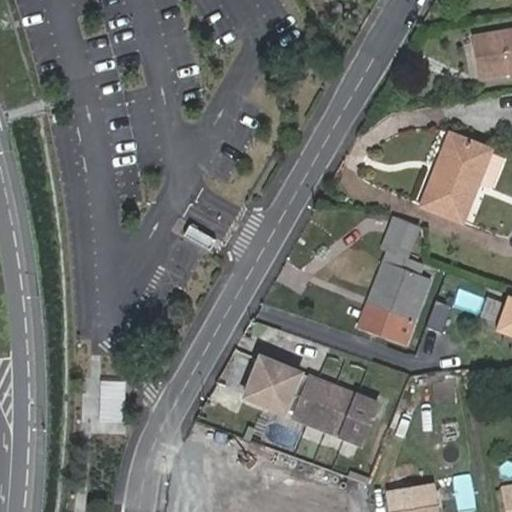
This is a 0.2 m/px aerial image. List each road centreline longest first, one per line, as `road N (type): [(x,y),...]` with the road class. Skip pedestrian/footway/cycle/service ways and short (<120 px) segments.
road 1 (residential): [(139,511),(150,453),(174,406),(408,0)]
road 2 (secondary): [(16,511),(20,357),(0,202)]
